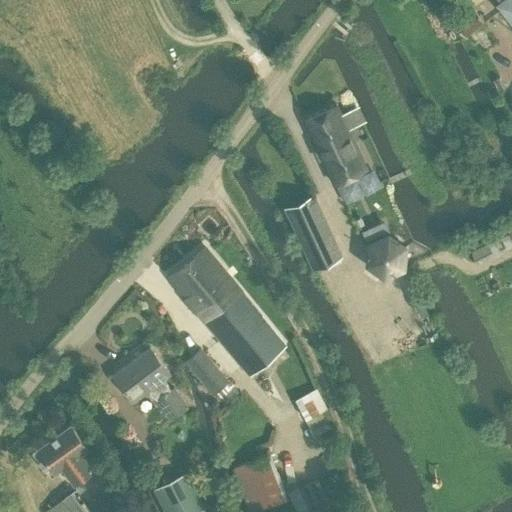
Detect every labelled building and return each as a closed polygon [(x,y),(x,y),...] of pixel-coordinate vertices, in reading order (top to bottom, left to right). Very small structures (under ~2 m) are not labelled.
[(511,0),(499,0),(500,0),(495,4),(511,25),(511,0)] [(454,23),(464,36),(484,21),(473,8),(454,23)] [(336,103),(304,118),(334,183),(366,168),(348,128),(362,121),(356,107),(341,114),(336,103)] [(313,195),(286,207),(314,266),(316,264),(340,253),(313,195)] [(368,262),(385,274),(403,266),(405,245),(389,233),(370,242),(368,262)] [(168,277),(249,375),(286,345),(205,246),(168,277)] [(164,379),(171,374),(150,346),(113,373),(134,402),(149,391),(170,419),(186,407),(164,379)] [(186,360),(213,393),(228,381),(200,347),(186,360)] [(316,387),(295,398),(305,419),(327,407),(316,387)] [(99,472),(92,463),(83,452),(88,448),(70,423),(37,448),(55,473),(60,469),(76,490),(99,472)] [(288,496),(271,452),(233,466),(250,511),(288,496)] [(165,511),(194,511),(205,507),(186,470),(153,487),(165,511)] [(88,511),(73,490),(45,511),(88,511)]
